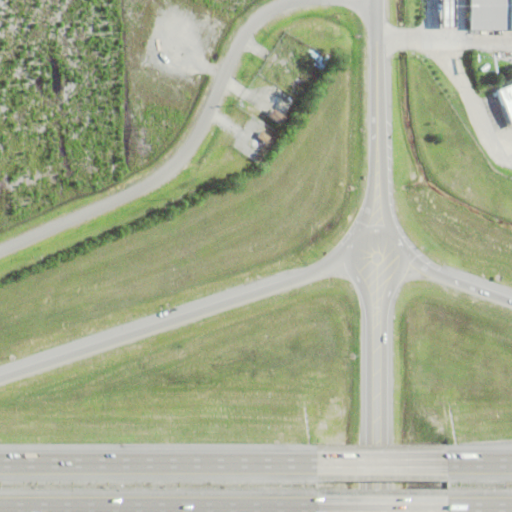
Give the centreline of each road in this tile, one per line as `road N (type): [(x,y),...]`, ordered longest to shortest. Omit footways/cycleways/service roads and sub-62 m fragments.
road 1 (secondary): [(398,280),(407,252),(394,233),(369,232),(353,249),(372,317),(372,511),(389,304),(398,280)]
road 2 (residential): [(292,0),(244,33),(197,135),(172,167),(134,192),(0,250)]
road 3 (motorway): [(357,242),(320,271),(0,377)]
road 4 (motorway): [(0,510),(304,510)]
road 5 (motorway): [(303,457),(0,458)]
road 6 (secondary): [(378,0),(380,153)]
road 7 (motorway): [(433,458),(303,457)]
road 8 (motorway): [(304,510),(434,511)]
road 9 (motorway): [(511,300),(440,274),(404,245)]
